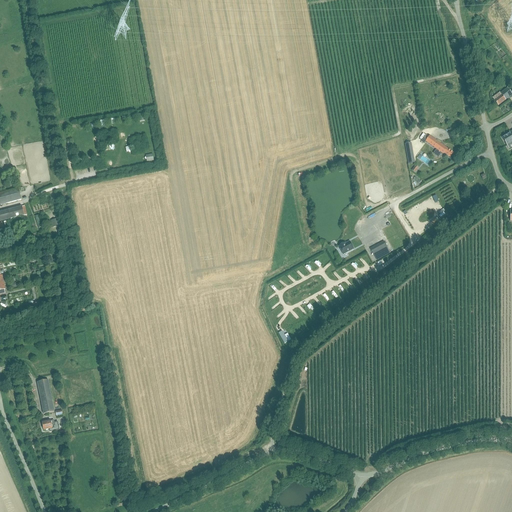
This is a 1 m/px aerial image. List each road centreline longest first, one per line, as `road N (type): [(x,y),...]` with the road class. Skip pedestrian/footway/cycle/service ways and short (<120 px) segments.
road 1 (track): [(501,182),(295,356),(271,429),(273,450)]
road 2 (unclassified): [(152,511),(273,450),(363,479)]
road 3 (unclassified): [(363,479),(450,446),(511,441)]
road 4 (unclassified): [(486,127),(452,0)]
